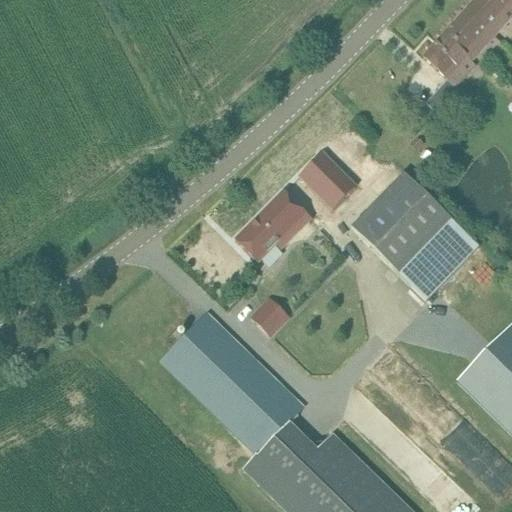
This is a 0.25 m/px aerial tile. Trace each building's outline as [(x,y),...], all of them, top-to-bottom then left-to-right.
[(511,0),(477,0),(423,60),(438,73),(449,83),(465,65),(468,68),(511,18),(511,0)] [(355,189),(321,155),(304,173),(299,178),(333,212),(355,189)] [(404,177),(351,230),(424,303),(477,250),(404,177)] [(312,226),(314,225),(283,194),(235,243),(259,266),(277,248),(280,253),(309,224),(312,226)] [(268,304),(266,302),(250,320),(266,340),(287,319),(269,302),(268,304)] [(161,363),(256,456),(242,471),(284,511),(409,511),(331,437),(315,454),(286,426),(303,409),(207,316),(161,363)] [(511,336),(462,391),(511,437),(511,336)]
